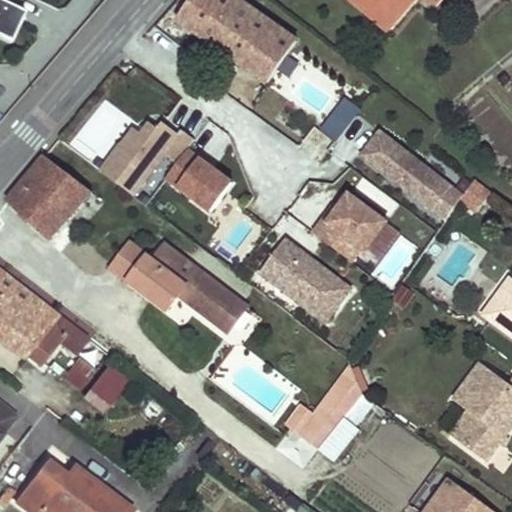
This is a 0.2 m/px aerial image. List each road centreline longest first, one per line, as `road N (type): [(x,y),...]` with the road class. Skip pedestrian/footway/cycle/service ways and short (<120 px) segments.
road 1 (unknown): [(0,234),(260,461)]
road 2 (unclassified): [(116,27),(296,166)]
road 3 (tertiary): [(116,27),(0,170)]
